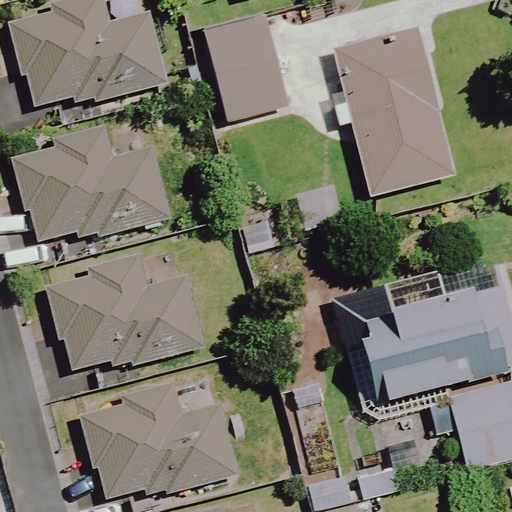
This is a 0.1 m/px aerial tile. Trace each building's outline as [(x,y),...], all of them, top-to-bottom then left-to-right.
[(138,21),(133,0),(130,0),(99,7),(97,0),(69,0),(45,5),(47,18),(5,27),(25,120),(159,92),(144,19),(138,21)] [(286,111),(262,19),(200,36),(224,127),(286,111)] [(412,36),(336,55),(348,105),(331,109),(337,133),(348,130),(366,204),(449,184),(412,36)] [(55,152),(12,158),(20,215),(28,214),(33,247),(163,229),(152,154),(111,160),(107,136),(54,143),(55,152)] [(145,292),(140,263),(87,273),(89,283),(47,291),(65,380),(201,353),(187,283),(145,292)] [(388,317),(352,325),(364,374),(372,372),(381,408),(511,375),(511,321),(504,289),(388,317)] [(317,404),(313,350),(289,352),(293,406),(317,404)] [(234,480),(203,379),(169,389),(75,418),(102,508),(157,491),(161,502),(234,480)] [(511,463),(511,388),(445,407),(464,477),(511,463)] [(316,413),(293,420),(310,477),(333,470),(316,413)] [(341,480),(303,490),(309,511),(329,511),(348,507),(341,480)]
